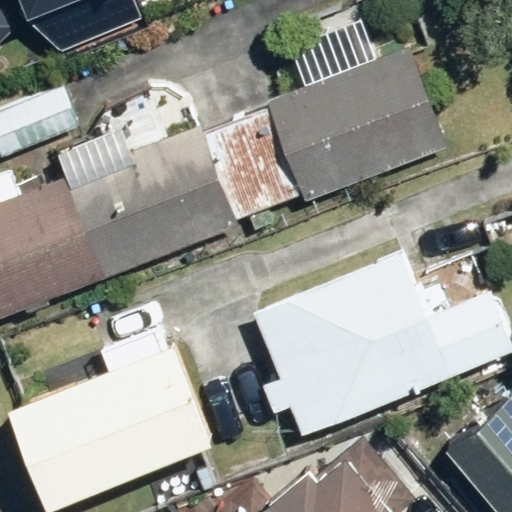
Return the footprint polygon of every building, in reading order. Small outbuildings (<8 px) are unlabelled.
[(22,0),(32,21),(81,0),(22,0)] [(0,44),(17,27),(0,10),(0,44)] [(284,94),(322,189),(463,133),(425,38),(284,94)] [(79,83),(0,108),(0,113),(10,145),(91,119),(79,83)] [(0,193),(0,311),(253,216),(214,114),(0,193)] [(271,296),(318,420),(511,345),(511,289),(507,276),(449,298),(426,237),(271,296)] [(34,387),(74,489),(236,425),(196,324),(34,387)] [(511,403),(472,432),(511,487),(511,403)] [(400,511),(428,489),(370,421),(289,490),(307,511),(400,511)]
